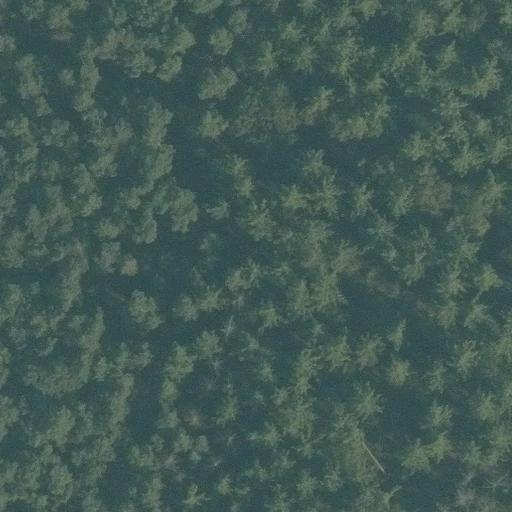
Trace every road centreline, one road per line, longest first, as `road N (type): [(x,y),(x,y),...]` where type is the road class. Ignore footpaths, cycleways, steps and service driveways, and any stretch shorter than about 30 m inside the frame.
road 1 (track): [(115,511),(233,114)]
road 2 (track): [(511,224),(233,114)]
road 3 (track): [(233,114),(0,19)]
